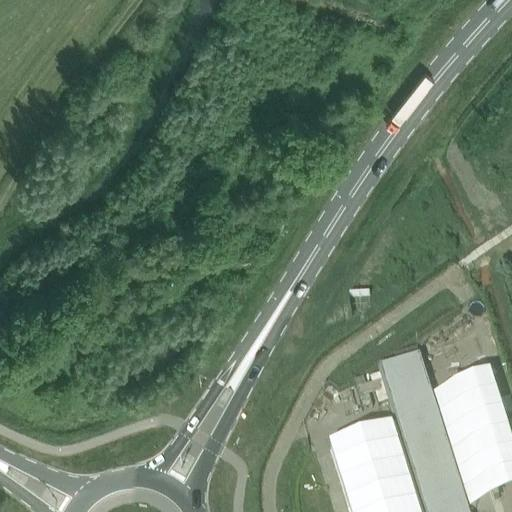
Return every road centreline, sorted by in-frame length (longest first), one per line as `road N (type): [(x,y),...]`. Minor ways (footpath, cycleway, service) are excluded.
road 1 (primary): [(247,360),(371,163),(505,0)]
road 2 (unclassified): [(449,276),(316,377),(269,477),(269,511)]
road 3 (primary): [(185,504),(247,360)]
road 4 (primary): [(247,360),(148,481)]
